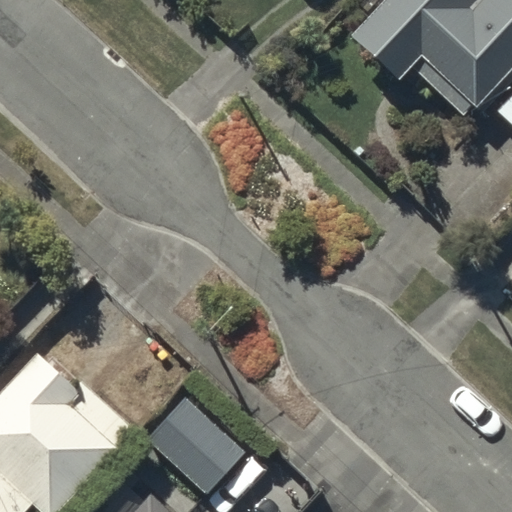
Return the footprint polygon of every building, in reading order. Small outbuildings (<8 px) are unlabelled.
[(511,69),(511,0),(382,0),(350,35),(398,80),(411,66),(466,118),(511,69)] [(511,99),(500,112),(511,122),(511,99)] [(75,390),(38,356),(0,397),(0,511),(25,511),(34,504),(42,511),(57,511),(133,431),(82,383),(75,390)] [(244,453),(184,399),(147,441),(206,495),(244,453)] [(168,511),(151,495),(135,511),(168,511)]
